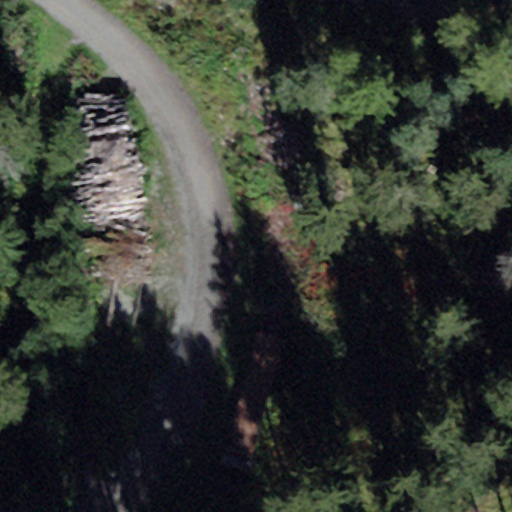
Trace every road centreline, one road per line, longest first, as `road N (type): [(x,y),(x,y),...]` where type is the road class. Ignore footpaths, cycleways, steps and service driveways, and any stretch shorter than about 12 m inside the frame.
road 1 (track): [(107,511),(159,455),(195,376),(210,241),(182,128),(151,82),(68,4)]
road 2 (track): [(68,4),(0,324)]
